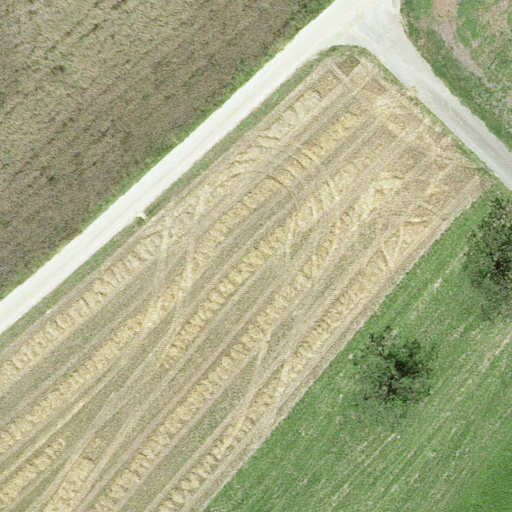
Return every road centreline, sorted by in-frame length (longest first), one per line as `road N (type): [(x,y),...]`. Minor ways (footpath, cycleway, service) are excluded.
road 1 (track): [(349,0),(0,317)]
road 2 (track): [(344,5),(511,175)]
